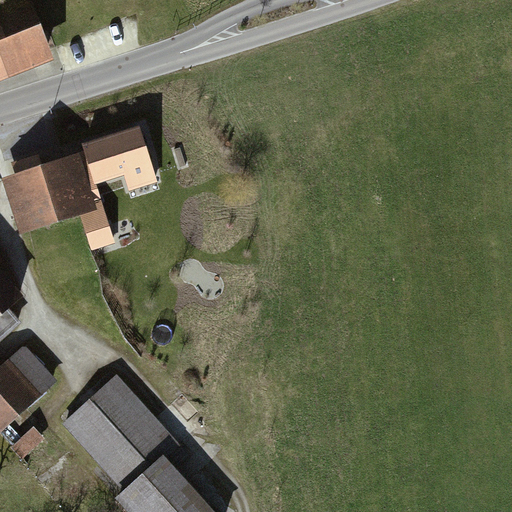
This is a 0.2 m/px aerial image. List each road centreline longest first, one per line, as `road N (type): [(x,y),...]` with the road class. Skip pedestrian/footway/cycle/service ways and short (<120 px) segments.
road 1 (residential): [(0,106),(189,49)]
road 2 (residential): [(189,49),(352,0)]
